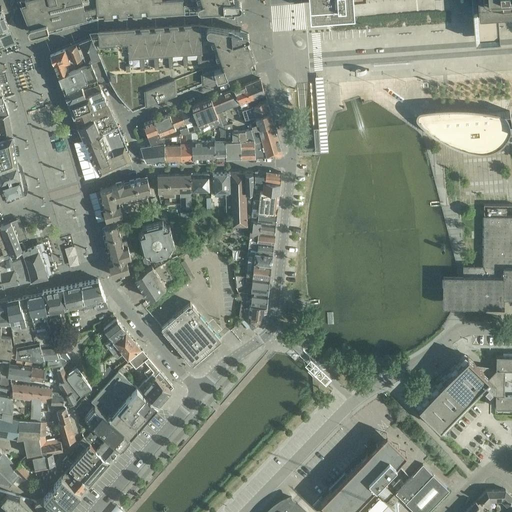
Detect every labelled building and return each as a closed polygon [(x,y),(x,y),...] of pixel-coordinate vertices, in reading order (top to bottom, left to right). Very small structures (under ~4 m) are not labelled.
[(19,0),(27,17),(33,33),(94,16),(97,16),(98,16),(111,15),(112,15),(126,14),(140,13),(141,13),(154,12),(155,12),(169,11),(170,11),(183,10),(184,10),(184,9),(228,6),(227,0),(19,0)] [(308,0),(309,12),(354,9),(353,0),(308,0)] [(511,0),(471,0),(475,41),(500,39),(497,8),(497,6),(511,5),(511,0)] [(0,45),(15,39),(9,28),(1,6),(0,6),(0,45)] [(94,35),(92,36),(110,80),(113,86),(117,92),(117,93),(124,100),(124,101),(125,101),(132,108),(132,109),(133,109),(133,108),(189,87),(190,87),(190,86),(252,65),(252,64),(250,60),(248,58),(240,31),(200,24),(200,23),(199,23),(185,24),(184,24),(171,25),(170,25),(156,26),(155,26),(142,27),(141,27),(127,28),(113,29),(112,29),(111,29),(104,30),(94,34),(94,35)] [(54,52),(50,53),(64,89),(92,78),(94,83),(98,81),(102,82),(103,82),(110,80),(92,36),(91,35),(53,50),(54,52)] [(330,151),(325,76),(316,77),(322,152),(330,151)] [(260,78),(245,84),(253,104),(258,103),(267,99),(260,78)] [(64,89),(69,101),(101,89),(99,84),(84,89),(82,82),(64,89)] [(245,84),(234,89),(239,102),(242,109),(253,104),(245,84)] [(72,111),(74,115),(107,102),(101,89),(69,101),(70,105),(69,105),(72,111)] [(234,89),(212,97),(223,124),(227,124),(221,109),(239,102),(234,89)] [(0,114),(8,112),(4,97),(0,98),(0,114)] [(212,97),(191,105),(198,122),(207,119),(210,126),(219,125),(222,125),(223,124),(212,97)] [(253,104),(242,109),(245,118),(255,115),(255,116),(270,110),(267,99),(258,103),(253,104)] [(74,115),(78,126),(111,112),(107,102),(74,115)] [(191,105),(181,109),(186,122),(188,127),(193,125),(195,131),(191,132),(193,159),(215,158),(214,140),(212,140),(200,140),(200,137),(197,137),(197,131),(201,129),(199,124),(198,123),(191,105)] [(181,109),(168,114),(174,129),(174,130),(176,129),(175,126),(186,122),(181,109)] [(282,153),(270,110),(255,116),(257,121),(251,123),(253,127),(252,127),(253,128),(245,130),(240,130),(241,157),(267,156),(280,156),(282,153)] [(471,149),(478,150),(480,150),(483,150),(485,150),(488,150),(490,149),(493,148),(495,147),(497,146),(499,145),(501,143),(503,141),(505,139),(506,137),(508,135),(509,133),(510,131),(510,128),(511,126),(511,123),(511,121),(511,118),(511,116),(510,113),(509,111),(450,115),(450,112),(423,114),(423,117),(424,117),(427,122),(431,126),(435,129),(440,134),(446,138),(452,141),(458,144),(464,147),(471,149)] [(0,137),(12,134),(8,112),(0,114),(0,137)] [(78,126),(84,139),(118,126),(111,112),(78,126)] [(168,114),(154,120),(160,134),(165,132),(174,129),(168,114)] [(157,144),(141,147),(146,161),(165,160),(164,144),(164,138),(160,139),(160,138),(161,138),(160,134),(154,120),(143,124),(148,136),(154,134),(157,144)] [(227,124),(223,124),(222,125),(223,131),(225,131),(225,140),(233,139),(233,131),(232,122),(227,124)] [(222,125),(219,125),(219,129),(220,129),(221,140),(214,140),(215,158),(226,158),(225,140),(225,131),(223,131),(222,125)] [(118,126),(84,139),(92,158),(90,159),(92,164),(94,163),(100,176),(113,170),(132,162),(127,149),(128,148),(118,126)] [(240,130),(233,131),(233,139),(225,140),(226,158),(241,157),(240,130)] [(183,138),(180,138),(181,160),(193,159),(191,132),(189,132),(186,133),(186,141),(188,141),(188,143),(183,143),(183,138)] [(0,137),(0,167),(17,162),(14,144),(12,134),(0,137)] [(177,144),(164,144),(165,160),(181,160),(180,138),(180,135),(178,135),(177,136),(171,137),(171,141),(177,141),(177,144)] [(17,162),(0,167),(0,181),(5,196),(23,190),(20,176),(17,162)] [(260,170),(255,171),(255,174),(256,180),(280,182),(281,172),(265,170),(260,170)] [(230,172),(232,212),(232,225),(246,224),(247,223),(246,195),(251,195),(253,180),(253,171),(230,172)] [(227,212),(232,212),(230,172),(212,172),(213,191),(214,191),(214,194),(222,194),(222,191),(228,190),(228,193),(226,193),(227,212)] [(190,173),(179,174),(180,191),(180,197),(191,196),(191,191),(190,173)] [(208,173),(190,173),(191,191),(209,191),(208,173)] [(169,197),(168,174),(157,174),(158,191),(159,197),(169,197)] [(179,174),(168,174),(169,197),(174,197),(174,191),(180,191),(179,174)] [(112,186),(100,189),(100,190),(104,207),(103,207),(106,219),(122,215),(119,203),(125,201),(144,196),(145,196),(145,192),(151,191),(147,177),(124,183),(124,182),(114,185),(111,185),(112,186)] [(263,185),(263,191),(279,193),(280,182),(256,180),(255,184),(263,185)] [(260,191),(259,203),(253,202),(252,206),(277,209),(279,193),(263,191),(260,191)] [(252,210),(252,215),(260,216),(259,221),(276,223),(277,213),(252,210)] [(511,215),(483,215),(483,266),(463,266),(462,296),(504,297),(504,286),(505,286),(505,289),(511,289),(511,286),(511,215)] [(0,225),(11,251),(12,253),(25,248),(22,240),(28,238),(19,217),(3,224),(0,225)] [(251,220),(250,230),(275,233),(276,223),(259,221),(251,220)] [(173,246),(175,245),(169,225),(168,225),(163,222),(163,221),(142,226),(142,228),(140,233),(138,233),(144,254),(145,253),(150,256),(150,258),(171,252),(171,251),(173,246)] [(109,262),(112,275),(134,269),(132,263),(128,265),(126,259),(131,258),(126,240),(122,241),(120,235),(125,234),(123,229),(119,230),(117,223),(104,227),(113,262),(109,262)] [(0,244),(1,244),(2,247),(0,247),(0,254),(11,251),(0,225),(0,244)] [(250,236),(249,240),(273,243),(275,233),(250,230),(250,236)] [(249,240),(248,250),(272,253),(273,243),(249,240)] [(36,243),(25,248),(12,253),(14,258),(13,259),(19,281),(48,275),(45,262),(38,247),(36,243)] [(248,250),(248,255),(255,256),(255,261),(271,263),(272,253),(248,250)] [(0,284),(19,281),(13,259),(14,258),(12,253),(11,251),(0,254),(0,284)] [(247,269),(247,276),(270,278),(271,263),(255,261),(254,269),(247,269)] [(152,266),(135,277),(136,277),(141,286),(145,292),(149,298),(153,296),(166,286),(154,268),(152,266)] [(237,286),(243,284),(244,283),(244,276),(236,275),(237,286)] [(247,281),(253,281),(251,292),(268,293),(270,279),(247,276),(247,281)] [(99,279),(62,286),(67,305),(75,304),(77,310),(107,303),(107,305),(108,304),(107,303),(108,303),(99,279)] [(54,288),(43,290),(47,310),(48,313),(46,314),(50,328),(55,343),(57,351),(62,363),(62,364),(70,358),(66,352),(65,352),(67,349),(63,345),(60,340),(58,336),(58,331),(59,326),(61,321),(62,320),(60,311),(59,312),(59,308),(65,307),(67,307),(66,305),(67,305),(62,286),(61,286),(54,288)] [(30,293),(44,358),(48,357),(48,364),(57,364),(62,363),(57,351),(55,343),(50,328),(46,314),(48,313),(47,310),(43,290),(30,293)] [(242,303),(250,304),(267,306),(268,293),(251,292),(251,299),(247,299),(242,299),(242,303)] [(40,359),(44,358),(30,293),(18,295),(31,358),(40,359)] [(11,355),(31,358),(18,295),(6,298),(10,321),(15,344),(12,344),(11,355)] [(10,321),(6,298),(0,299),(0,322),(1,323),(10,321)] [(190,301),(162,326),(161,326),(192,363),(221,338),(214,330),(190,301)] [(267,306),(250,304),(249,319),(252,323),(262,324),(262,325),(265,322),(267,306)] [(104,328),(113,340),(126,330),(116,318),(104,328)] [(111,350),(114,354),(133,338),(126,330),(113,340),(117,345),(111,350)] [(0,353),(11,355),(12,344),(11,334),(1,333),(0,332),(0,353)] [(133,338),(114,354),(117,358),(124,353),(128,358),(140,347),(133,338)] [(138,386),(158,403),(173,386),(142,349),(130,360),(137,366),(145,360),(150,366),(144,372),(148,377),(146,380),(145,379),(138,386)] [(440,384),(418,406),(440,427),(462,404),(482,384),(484,386),(486,388),(489,391),(492,387),(495,388),(495,389),(511,389),(511,372),(496,372),(496,369),(511,368),(511,393),(510,393),(495,393),(495,407),(511,407),(511,355),(496,355),(496,368),(480,368),(476,364),(468,356),(440,384)] [(109,367),(105,370),(103,361),(99,361),(100,375),(103,377),(106,375),(112,370),(109,367)] [(8,376),(9,376),(11,376),(19,377),(30,379),(30,377),(32,365),(10,362),(8,370),(8,376)] [(44,367),(32,365),(30,377),(42,378),(44,367)] [(123,366),(119,369),(125,374),(128,371),(123,366)] [(63,367),(58,369),(62,382),(69,378),(67,375),(67,376),(63,367)] [(70,373),(67,375),(69,378),(76,388),(81,394),(91,387),(77,368),(70,373)] [(95,403),(94,404),(130,435),(131,434),(130,433),(136,426),(137,427),(140,425),(138,423),(156,403),(158,403),(138,386),(125,374),(119,369),(91,400),(95,403)] [(76,388),(69,378),(62,382),(59,383),(66,394),(76,388)] [(13,390),(13,396),(23,398),(22,383),(12,382),(13,390)] [(23,398),(32,399),(32,385),(22,383),(23,398)] [(32,399),(30,419),(40,420),(41,401),(42,386),(32,385),(32,399)] [(42,386),(41,401),(48,401),(48,410),(54,410),(51,403),(52,392),(52,387),(42,386)] [(76,388),(66,394),(70,402),(78,398),(81,394),(76,388)] [(0,413),(2,413),(12,416),(13,396),(13,390),(11,391),(10,392),(7,391),(0,389),(0,413)] [(57,391),(52,392),(51,403),(64,403),(64,400),(62,394),(61,393),(60,394),(57,391)] [(64,403),(51,403),(54,410),(57,409),(60,419),(57,419),(58,422),(61,421),(69,418),(66,406),(64,403)] [(90,420),(100,429),(120,447),(130,435),(94,404),(84,415),(85,416),(79,423),(81,430),(90,420)] [(0,434),(10,436),(13,416),(12,416),(2,413),(0,413),(0,434)] [(10,432),(10,436),(17,438),(23,436),(27,454),(42,450),(42,453),(44,453),(43,445),(47,444),(45,435),(47,421),(41,421),(40,420),(30,419),(26,419),(16,417),(13,416),(10,432)] [(69,418),(61,421),(58,422),(64,441),(75,437),(69,418)] [(91,433),(86,439),(109,460),(120,447),(100,429),(94,436),(91,433)] [(43,445),(44,453),(53,451),(63,449),(60,437),(51,439),(52,443),(47,444),(43,445)] [(63,460),(70,466),(88,483),(109,460),(86,439),(83,437),(80,442),(86,447),(73,461),(67,456),(63,460)] [(0,482),(9,486),(20,475),(20,474),(14,469),(17,465),(0,447),(0,482)] [(42,453),(32,456),(33,461),(35,468),(48,465),(56,464),(53,451),(44,453),(42,453)] [(321,501),(328,508),(331,511),(349,511),(397,463),(389,455),(385,451),(375,462),(371,458),(361,469),(358,465),(348,476),(344,472),(328,489),(331,491),(321,501)] [(17,465),(14,469),(20,474),(20,475),(22,477),(24,479),(28,475),(29,472),(19,463),(17,465)] [(423,464),(397,490),(395,492),(405,502),(415,511),(426,511),(449,489),(433,473),(423,464)] [(70,466),(62,475),(81,492),(88,483),(70,466)] [(62,475),(51,488),(70,504),(81,492),(62,475)] [(51,488),(44,497),(60,511),(62,511),(70,504),(51,488)] [(38,511),(20,495),(0,489),(0,511),(38,511)] [(478,498),(476,501),(481,506),(483,503),(486,505),(491,500),(496,500),(496,489),(486,489),(478,498)] [(511,495),(505,489),(496,489),(496,500),(501,499),(507,505),(509,502),(511,505),(511,504),(511,495)] [(387,501),(391,505),(398,498),(394,494),(387,501)] [(60,511),(44,497),(37,500),(34,503),(42,509),(39,511),(60,511)] [(305,511),(292,499),(292,497),(287,499),(283,501),(278,503),(274,506),(271,509),(268,511),(305,511)] [(476,500),(464,511),(478,511),(483,508),(481,506),(476,501),(476,500)]
